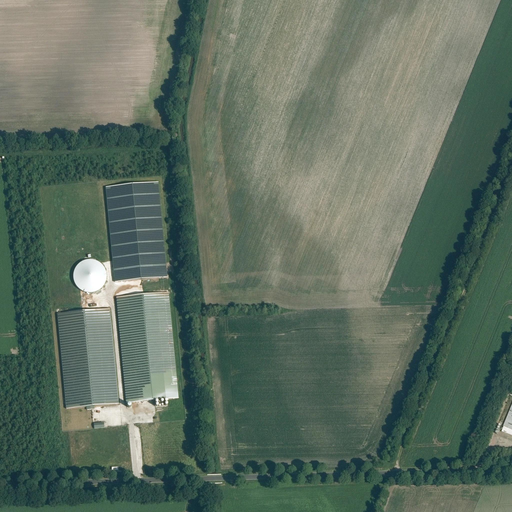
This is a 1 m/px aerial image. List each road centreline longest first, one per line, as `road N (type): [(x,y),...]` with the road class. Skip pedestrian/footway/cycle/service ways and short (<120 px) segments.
road 1 (tertiary): [(511,471),(0,485)]
road 2 (track): [(511,177),(392,473)]
